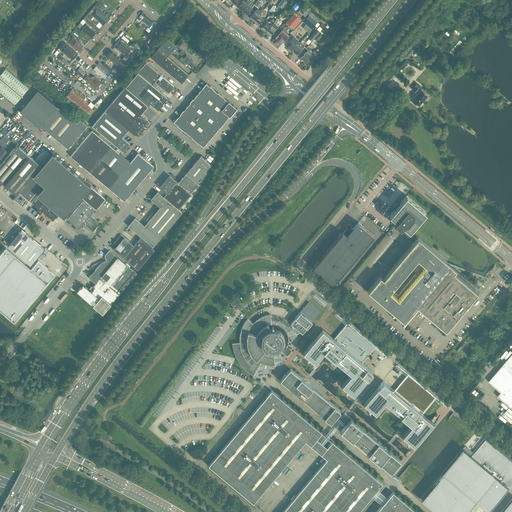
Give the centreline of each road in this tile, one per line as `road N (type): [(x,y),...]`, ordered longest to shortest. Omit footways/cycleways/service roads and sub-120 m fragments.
road 1 (primary): [(276,143),(120,329),(38,448)]
road 2 (primary): [(186,274),(412,0)]
road 3 (motorway): [(196,231),(40,433),(14,434)]
road 4 (unclassified): [(511,446),(301,267)]
road 5 (primary): [(57,452),(186,274)]
road 6 (tertiary): [(511,259),(345,124)]
road 7 (primary): [(393,0),(276,143)]
road 8 (residential): [(128,0),(82,57),(88,62),(140,6)]
road 9 (primary): [(186,274),(302,175)]
road 10 (motorway): [(264,113),(196,231)]
road 11 (unclassified): [(0,363),(80,261)]
road 12 (motorway): [(170,511),(57,452)]
road 13 (unclassified): [(80,261),(160,168)]
